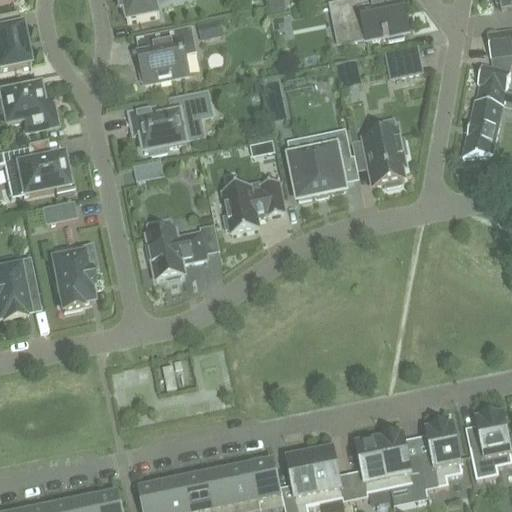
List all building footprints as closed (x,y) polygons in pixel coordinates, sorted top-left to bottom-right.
[(125,14),(127,27),(159,20),(154,0),(117,0),(121,15),(125,14)] [(511,0),(494,0),(496,8),(500,7),(501,14),(502,13),(502,11),(511,9),(511,0)] [(409,36),(403,5),(361,13),(358,1),(330,7),(333,20),(343,18),(349,47),(366,43),(366,45),(388,41),(389,45),(404,42),(403,38),(409,36)] [(0,73),(30,68),(22,28),(0,32),(0,73)] [(141,71),(138,72),(141,87),(144,86),(145,89),(189,80),(185,60),(197,58),(192,31),(149,40),(152,56),(139,59),(141,71)] [(511,35),(487,39),(491,66),(511,62),(511,35)] [(423,78),(417,51),(386,57),(391,84),(423,78)] [(357,64),(337,69),(340,86),(361,82),(357,64)] [(484,107),(475,105),(463,162),(492,159),(503,111),(502,111),(506,96),(511,78),(483,71),(478,89),(488,91),(484,107)] [(25,136),(57,130),(52,109),(43,111),(39,91),(0,98),(0,100),(0,102),(0,101),(0,119),(4,118),(6,130),(23,127),(25,136)] [(207,98),(171,105),(174,119),(157,123),(154,113),(130,118),(132,132),(139,131),(145,157),(151,156),(152,160),(167,157),(166,153),(187,149),(186,145),(203,141),(198,115),(201,114),(198,101),(207,99),(207,98)] [(303,158),(289,161),(299,206),(312,203),(312,204),(332,200),(332,199),(346,196),(340,169),(352,167),(345,135),(332,138),(335,152),(323,154),(322,154),(303,158)] [(398,137),(363,144),(373,191),(386,188),(387,192),(401,189),(401,185),(404,184),(402,173),(405,172),(403,160),(407,159),(404,144),(400,145),(398,137)] [(55,197),(74,194),(70,176),(66,177),(62,160),(37,166),(36,162),(31,163),(29,152),(0,158),(0,171),(3,171),(7,187),(20,184),(24,200),(55,194),(55,197)] [(134,172),(137,187),(164,182),(161,166),(134,172)] [(268,221),(268,222),(284,218),(278,186),(261,189),(262,195),(252,197),(250,192),(223,197),(228,220),(223,221),(226,235),(231,234),(232,240),(259,235),(257,223),(268,221)] [(73,206),(42,213),(45,230),(77,223),(73,206)] [(181,283),(181,280),(184,279),(182,269),(206,264),(201,238),(176,243),(174,235),(147,240),(150,252),(146,253),(149,265),(152,265),(156,285),(166,283),(167,286),(181,283)] [(73,253),(75,261),(52,266),(56,282),(54,283),(57,301),(59,300),(63,317),(81,314),(80,309),(91,307),(88,292),(94,291),(91,277),(97,276),(92,249),(73,253)] [(38,300),(30,262),(16,265),(17,272),(0,275),(0,324),(3,324),(4,329),(24,324),(23,320),(28,319),(25,303),(38,300)] [(175,379),(164,381),(166,392),(177,390),(175,379)] [(477,429),(482,456),(470,458),(476,485),(498,480),(495,467),(511,464),(503,424),(494,426),(493,423),(479,425),(480,429),(477,429)] [(425,491),(426,495),(448,490),(445,477),(461,474),(453,434),(444,436),(443,433),(430,436),(430,439),(427,440),(433,466),(421,468),(425,491)] [(413,493),(425,491),(421,468),(420,464),(408,467),(403,441),(401,441),(400,438),(386,440),(387,444),(380,445),(390,494),(412,490),(413,493)] [(351,479),(356,505),(368,503),(368,499),(390,494),(389,489),(381,449),(380,445),(373,447),(373,443),(358,446),(359,450),(357,450),(363,476),(351,479)] [(343,508),(355,505),(351,483),(350,479),(338,481),(332,455),(310,460),(318,499),(340,495),(343,508)] [(318,499),(310,460),(288,464),(293,491),(283,493),(287,511),(308,511),(307,501),(318,499)] [(267,468),(251,472),(259,511),(283,511),(280,493),(273,495),(267,468)] [(236,511),(259,511),(251,472),(229,476),(236,511)] [(236,511),(229,476),(206,481),(212,511),(236,511)] [(189,511),(212,511),(206,481),(184,486),(189,511)] [(189,511),(184,486),(162,490),(166,511),(189,511)] [(142,511),(166,511),(162,490),(139,495),(142,511)] [(96,504),(98,511),(122,511),(119,499),(96,504)]
